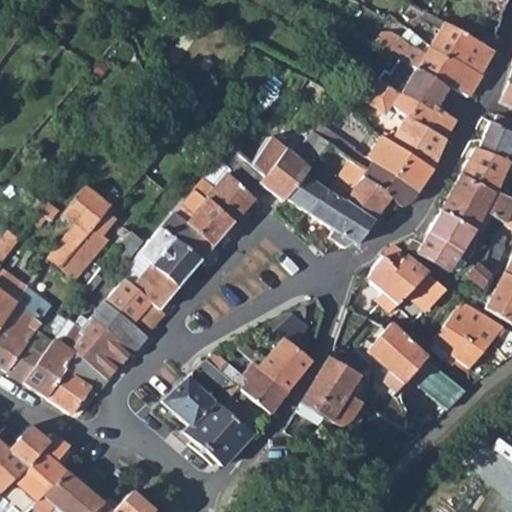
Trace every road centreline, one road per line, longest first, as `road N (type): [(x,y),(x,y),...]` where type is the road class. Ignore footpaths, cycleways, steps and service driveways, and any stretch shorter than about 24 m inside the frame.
road 1 (residential): [(338,281),(406,222),(461,134),(511,22)]
road 2 (residential): [(338,281),(270,230),(248,230),(126,382)]
road 3 (residential): [(126,382),(302,288),(338,281)]
road 4 (residential): [(196,511),(195,495),(162,459),(110,434)]
